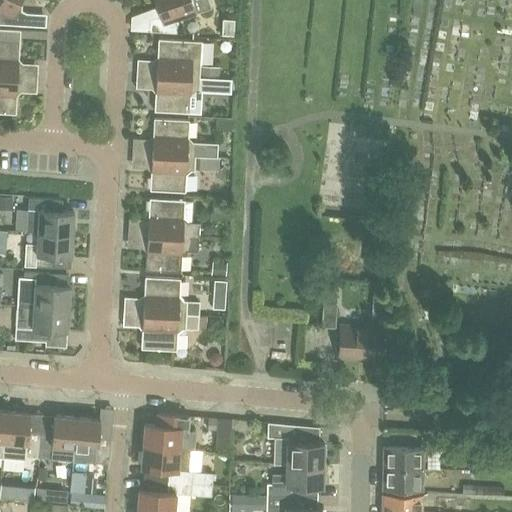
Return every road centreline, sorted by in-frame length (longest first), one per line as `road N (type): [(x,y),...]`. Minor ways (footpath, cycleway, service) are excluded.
road 1 (residential): [(359,511),(361,413),(350,396),(125,377)]
road 2 (residential): [(99,375),(114,142)]
road 3 (residential): [(47,142),(64,0)]
road 4 (residential): [(113,0),(114,142)]
road 5 (residential): [(125,377),(113,511)]
